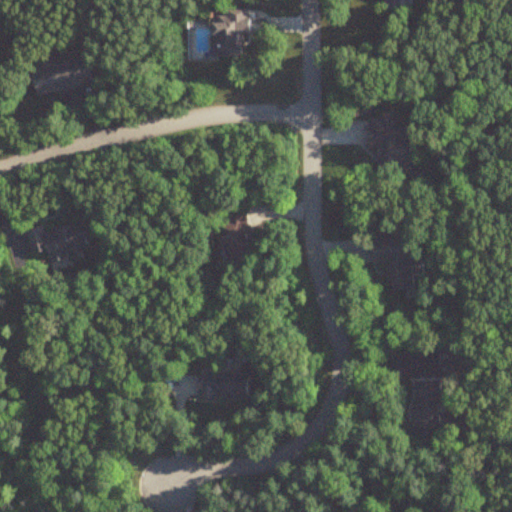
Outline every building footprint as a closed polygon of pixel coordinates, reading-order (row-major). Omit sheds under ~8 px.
[(386,0),(387,9),(421,9),(420,0),(386,0)] [(248,34),(255,34),(255,10),(216,9),(216,57),(247,58),(248,34)] [(96,81),(89,53),(34,67),(41,95),(96,81)] [(371,150),(384,150),(384,173),(408,173),(408,162),(419,162),(420,140),(412,140),(413,128),(392,127),(392,119),(371,119),(371,150)] [(240,267),(264,255),(243,210),(227,218),(230,224),(221,228),(240,267)] [(30,231),(34,255),(52,252),(54,263),(74,259),(73,252),(94,249),(89,223),(47,230),(46,228),(30,231)] [(390,264),(390,289),(415,289),(415,239),(374,239),(374,264),(390,264)] [(437,350),(438,368),(464,367),(463,348),(437,350)] [(200,373),(200,398),(253,399),(254,373),(200,373)] [(416,380),(416,429),(445,429),(445,380),(416,380)]
